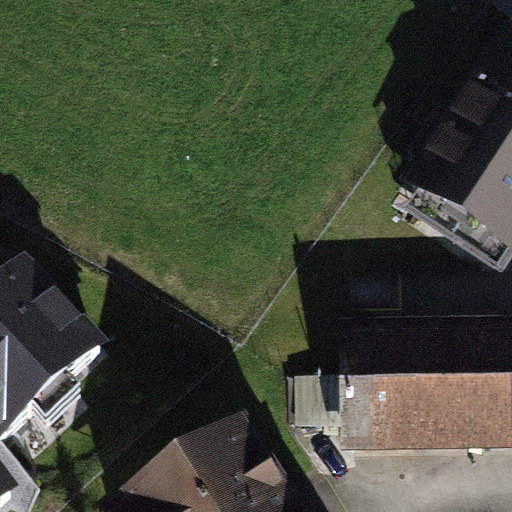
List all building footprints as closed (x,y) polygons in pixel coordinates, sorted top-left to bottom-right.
[(511,46),(508,44),(412,189),(511,254),(511,46)] [(0,511),(2,511),(10,505),(0,493),(0,452),(100,358),(21,274),(0,293),(0,511)] [(511,341),(352,344),(353,445),(506,443),(506,416),(511,415),(511,341)] [(341,432),(340,378),(288,379),(289,425),(294,432),(341,432)] [(243,435),(120,511),(295,511),(283,493),(280,495),(243,435)]
